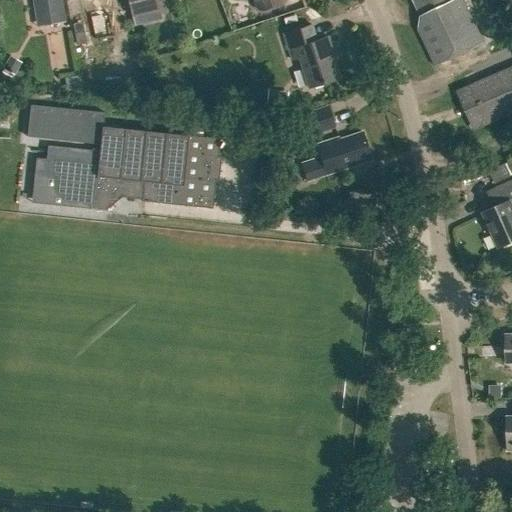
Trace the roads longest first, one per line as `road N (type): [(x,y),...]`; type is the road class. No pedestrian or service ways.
road 1 (residential): [(447,316),(427,182),(371,0)]
road 2 (residential): [(474,511),(447,316)]
